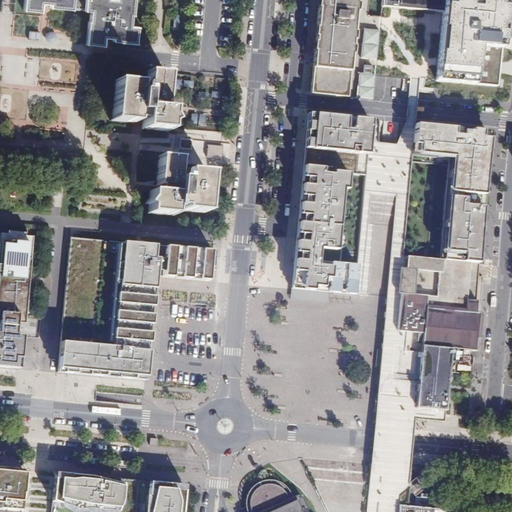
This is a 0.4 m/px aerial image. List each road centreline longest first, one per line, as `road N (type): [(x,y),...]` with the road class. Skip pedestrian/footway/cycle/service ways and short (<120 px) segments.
road 1 (tertiary): [(257,95),(226,406)]
road 2 (residential): [(511,186),(486,452)]
road 3 (residential): [(257,95),(511,119)]
road 4 (tertiary): [(243,428),(486,452)]
road 5 (tertiary): [(203,425),(0,403)]
